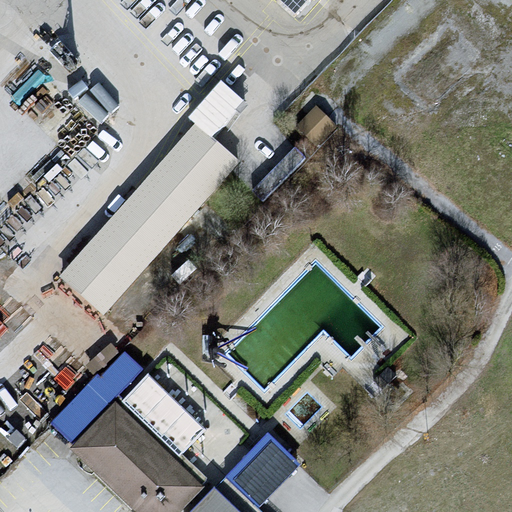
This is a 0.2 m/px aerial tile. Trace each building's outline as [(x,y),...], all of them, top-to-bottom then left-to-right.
[(314,0),(286,0),(302,14),(314,0)] [(66,282),(104,316),(237,168),(199,134),(66,282)] [(174,346),(123,409),(203,493),(262,427),(174,346)] [(118,405),(73,456),(131,511),(184,511),(203,493),(118,405)] [(252,511),(297,466),(267,437),(194,511),(252,511)]
